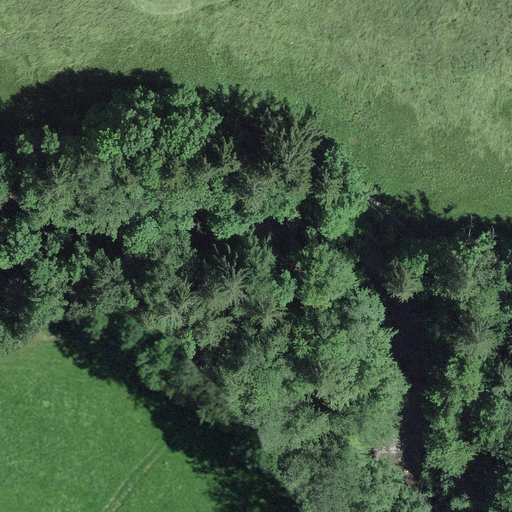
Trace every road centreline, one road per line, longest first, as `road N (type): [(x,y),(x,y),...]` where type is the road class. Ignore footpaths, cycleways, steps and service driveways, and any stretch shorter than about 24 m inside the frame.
road 1 (track): [(0,266),(206,326),(261,309),(285,267)]
road 2 (track): [(289,511),(251,451),(182,386),(164,316)]
